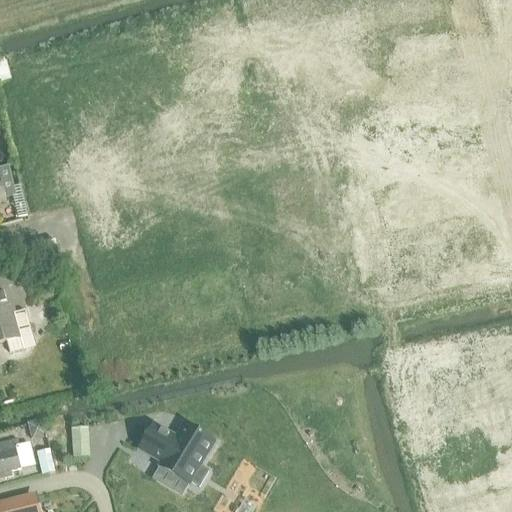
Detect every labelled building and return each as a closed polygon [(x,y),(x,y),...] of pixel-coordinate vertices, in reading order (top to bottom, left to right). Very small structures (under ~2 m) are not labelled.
[(0,204),(4,204),(3,201),(17,197),(10,168),(0,170),(0,204)] [(13,316),(5,289),(10,288),(6,272),(0,274),(0,344),(9,342),(12,352),(26,349),(32,335),(26,313),(13,316)] [(155,427),(140,452),(162,465),(160,469),(190,487),(192,484),(200,489),(209,473),(201,468),(215,444),(185,426),(177,441),(155,427)] [(89,431),(72,432),(74,460),(91,459),(89,431)] [(0,475),(21,471),(19,463),(34,459),(30,445),(21,447),(19,441),(0,445),(0,446),(2,456),(0,456),(0,475)] [(56,472),(53,457),(41,459),(45,475),(56,472)] [(38,511),(35,499),(0,507),(0,511),(38,511)]
